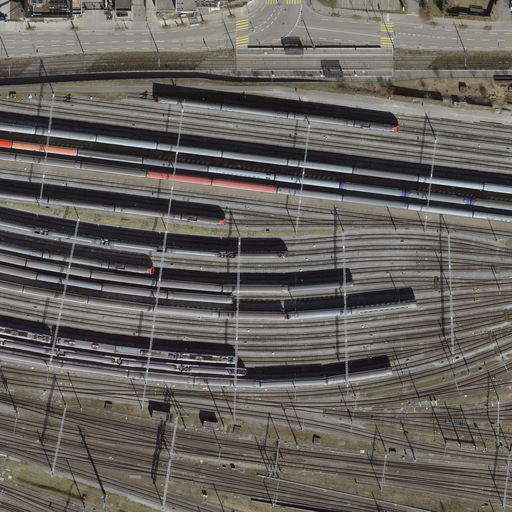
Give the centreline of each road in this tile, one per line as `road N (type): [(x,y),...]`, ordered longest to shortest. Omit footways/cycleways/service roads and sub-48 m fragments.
road 1 (secondary): [(0,46),(231,36),(275,18)]
road 2 (tertiary): [(275,18),(319,29),(511,40)]
